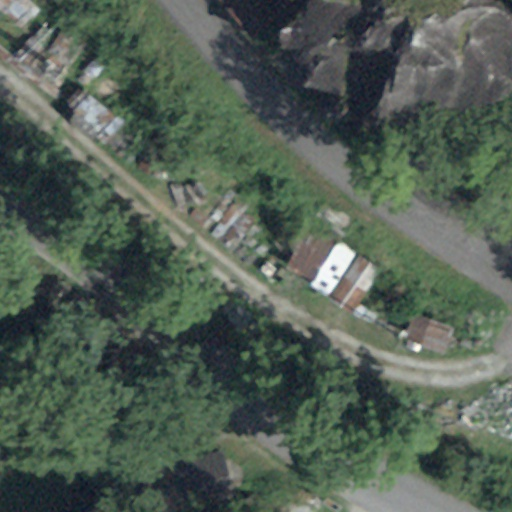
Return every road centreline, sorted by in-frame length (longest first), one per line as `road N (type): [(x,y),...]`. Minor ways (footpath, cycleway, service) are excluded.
road 1 (track): [(511,367),(505,375),(408,376),(294,323),(205,265),(74,157),(0,73)]
road 2 (tertiary): [(432,511),(305,440),(86,271),(0,216)]
